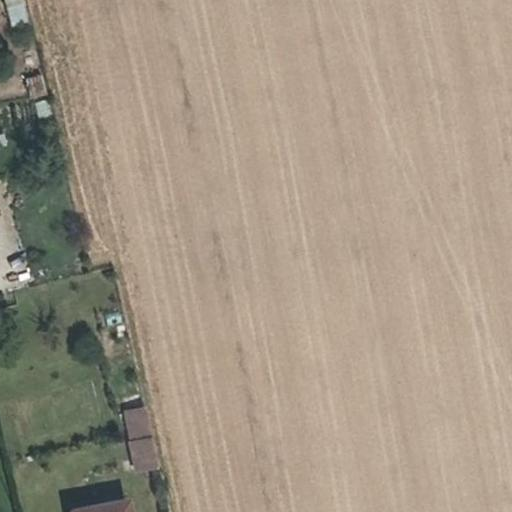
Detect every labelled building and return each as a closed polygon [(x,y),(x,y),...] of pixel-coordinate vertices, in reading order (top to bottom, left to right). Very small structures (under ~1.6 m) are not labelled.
[(22,0),(3,0),(11,26),(28,21),(22,0)] [(40,73),(22,78),(28,97),(45,92),(40,73)] [(48,98),(33,101),(37,121),(52,118),(48,98)] [(98,349),(104,366),(128,357),(122,340),(98,349)] [(114,411),(142,406),(139,393),(111,398),(114,411)] [(119,412),(136,470),(159,464),(142,406),(119,412)] [(134,511),(132,503),(98,511),(134,511)]
